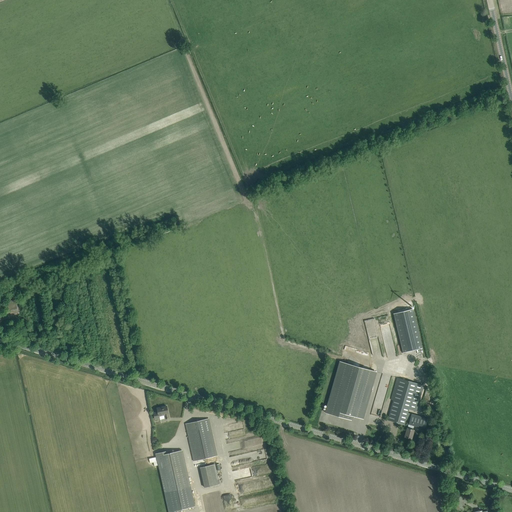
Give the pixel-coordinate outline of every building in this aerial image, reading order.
[(19,299),(4,302),(8,319),(20,317),(19,312),(22,311),(19,299)] [(393,314),(403,353),(422,348),(413,309),(393,314)] [(357,366),(368,368),(370,360),(358,357),(357,366)] [(362,419),(376,372),(341,362),(326,413),(350,420),(352,416),(362,419)] [(416,413),(424,386),(397,378),(392,395),(394,396),(387,420),(404,425),(406,419),(409,421),(405,437),(411,439),(414,430),(412,429),(413,426),(425,429),(428,419),(407,413),(408,410),(416,413)] [(168,414),(167,406),(157,408),(158,412),(154,413),(155,419),(159,418),(159,416),(165,415),(166,419),(169,418),(168,414)] [(217,456),(209,419),(185,424),(194,461),(217,456)] [(194,506),(182,450),(171,453),(170,451),(155,454),(157,461),(158,461),(169,511),(194,506)] [(215,464),(200,468),(205,488),(219,484),(215,464)]
